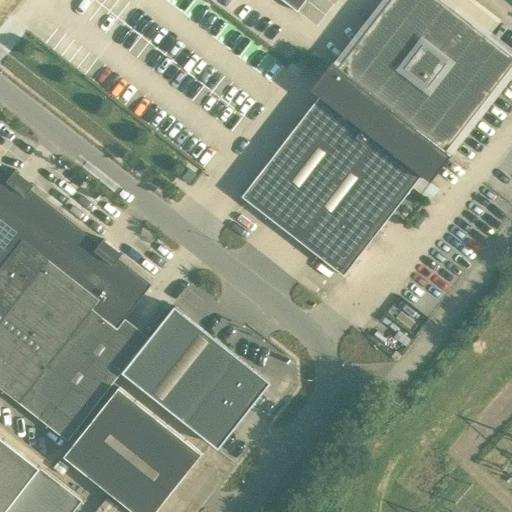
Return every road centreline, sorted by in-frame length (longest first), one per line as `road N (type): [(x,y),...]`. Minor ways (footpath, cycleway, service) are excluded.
road 1 (unclassified): [(324,381),(325,363),(308,332),(0,87)]
road 2 (unknown): [(308,332),(395,268),(511,129)]
road 3 (unclassified): [(324,381),(405,374),(511,239)]
road 4 (unclassified): [(243,511),(309,430),(324,381)]
